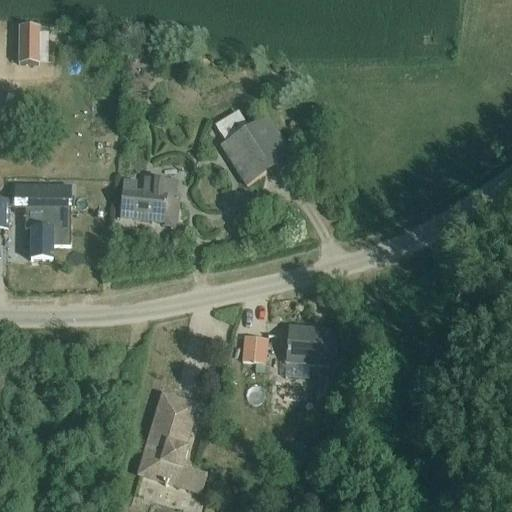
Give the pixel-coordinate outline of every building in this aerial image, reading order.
[(44,64),(44,26),(22,26),(22,65),(44,64)] [(220,149),(245,188),(291,159),(267,120),(247,132),(238,119),(217,132),(225,146),(220,149)] [(143,195),(123,193),(120,216),(120,223),(164,227),(164,230),(177,231),(180,198),(177,197),(178,185),(145,181),(143,195)] [(26,183),(26,198),(47,197),(47,183),(26,183)] [(30,233),(30,263),(50,263),(51,250),(70,250),(71,210),(25,210),(24,233),(30,233)] [(285,366),(335,370),(338,334),(288,330),(285,366)] [(242,365),(265,368),(267,344),(244,341),(242,365)] [(327,395),(331,378),(321,376),(318,394),(327,395)] [(168,488),(168,487),(201,497),(206,479),(188,474),(184,465),(188,452),(184,451),(196,410),(173,403),(168,418),(165,417),(160,420),(159,423),(156,422),(139,478),(164,485),(163,486),(163,487),(164,488),(165,489),(166,489),(167,489),(168,488)]
